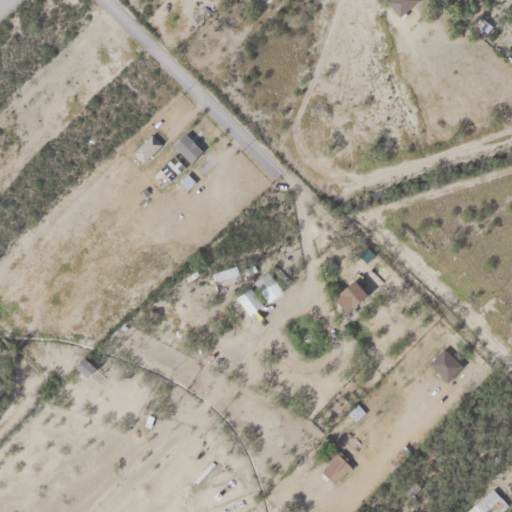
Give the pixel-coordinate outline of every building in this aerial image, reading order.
[(199,146),(182,129),(168,142),(184,160),(199,146)] [(139,158),(158,141),(148,130),(129,147),(139,158)] [(200,171),(208,163),(198,154),(190,162),(200,171)] [(279,289),(265,268),(250,277),(264,298),(279,289)] [(344,309),(364,290),(350,275),(330,294),(344,309)] [(259,303),(247,283),(233,292),(245,312),(259,303)] [(91,364),(81,353),(73,361),(83,371),(91,364)] [(313,460),(332,479),(348,463),(329,444),(313,460)] [(389,461),(404,456),(401,447),(386,452),(389,461)] [(462,511),(496,511),(495,511),(505,501),(488,484),(461,510),(462,511)]
